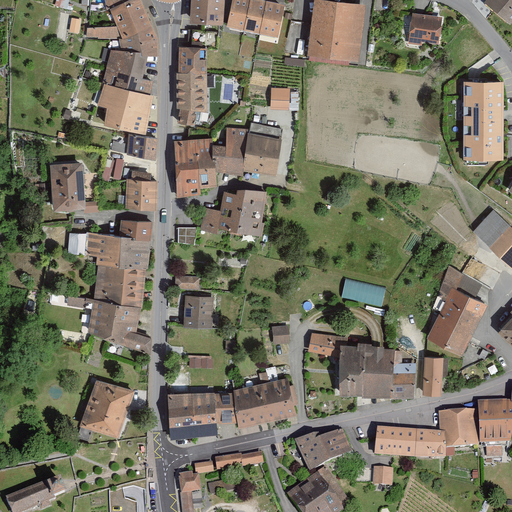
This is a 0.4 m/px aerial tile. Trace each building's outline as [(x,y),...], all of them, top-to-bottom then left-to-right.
[(109,9),(129,0),(104,0),(107,10),(109,9)] [(139,0),(129,0),(109,9),(117,27),(123,40),(152,27),(139,0)] [(191,0),(191,22),(224,23),(224,0),(191,0)] [(286,6),(259,0),(232,0),(227,26),(279,38),(286,6)] [(511,0),(483,0),(481,4),(507,26),(511,20),(511,0)] [(362,8),(309,2),(303,58),(356,64),(362,8)] [(439,19),(410,16),(406,42),(435,46),(439,19)] [(80,32),(82,18),(73,17),(70,31),(80,32)] [(123,40),(117,27),(87,28),(86,38),(120,40),(123,40)] [(157,40),(152,27),(123,40),(120,40),(121,51),(141,52),(142,56),(147,57),(159,57),(157,40)] [(210,112),(208,49),(179,47),(180,108),(183,109),(181,122),(195,124),(197,111),(210,112)] [(147,57),(142,56),(141,52),(121,51),(112,50),(103,84),(104,84),(150,96),(154,82),(143,79),(147,57)] [(154,97),(150,96),(104,84),(98,106),(107,109),(104,125),(146,135),(154,97)] [(502,85),(467,85),(467,160),(502,160),(502,85)] [(247,87),(246,113),(283,114),(284,88),(247,87)] [(251,130),(245,171),(276,176),(284,128),(252,123),(251,130)] [(226,147),(213,146),(216,172),(243,176),(245,171),(251,130),(227,128),(226,147)] [(126,138),(123,158),(151,162),(154,142),(126,138)] [(213,146),(212,138),(195,139),(199,189),(217,187),(216,172),(213,146)] [(199,195),(199,189),(195,139),(173,141),(178,196),(199,195)] [(121,179),(125,159),(118,158),(116,167),(107,165),(105,176),(121,179)] [(76,166),(43,169),(47,213),(80,211),(76,166)] [(153,184),(124,183),(122,211),(152,213),(153,184)] [(237,195),(224,193),(222,211),(204,208),(200,230),(218,235),(219,229),(262,236),(264,223),(263,223),(267,192),(238,190),(237,195)] [(95,205),(81,206),(82,215),(96,214),(95,205)] [(471,235),(511,273),(511,232),(491,213),(471,235)] [(151,225),(120,224),(118,240),(86,236),(68,236),(66,256),(95,259),(94,267),(97,267),(92,303),(85,335),(148,354),(150,341),(135,336),(139,310),(143,270),(147,270),(151,225)] [(178,241),(195,242),(196,227),(179,226),(178,241)] [(199,277),(176,277),(176,291),(199,291),(199,277)] [(383,306),(387,288),(347,278),(342,296),(383,306)] [(423,340),(457,358),(483,308),(449,291),(423,340)] [(68,303),(84,306),(86,297),(70,295),(68,303)] [(214,297),(186,296),(184,327),(212,329),(214,297)] [(495,334),(511,349),(511,318),(510,317),(495,334)] [(275,327),(275,345),(290,345),(290,327),(275,327)] [(342,347),(346,348),(348,338),(312,333),(308,351),(342,359),(342,347)] [(342,359),(340,396),(365,398),(368,345),(367,342),(358,342),(357,348),(346,348),(342,347),(342,359)] [(395,346),(368,345),(365,398),(392,400),(395,351),(395,346)] [(395,351),(392,400),(414,399),(417,359),(403,350),(395,351)] [(190,366),(212,366),(213,354),(190,354),(190,366)] [(424,358),(422,396),(441,397),(443,359),(424,358)] [(261,378),(278,375),(276,368),(259,371),(261,378)] [(214,393),(167,394),(169,440),(218,437),(217,422),(238,421),(238,428),(297,416),(284,379),(233,392),(214,393)] [(97,380),(83,424),(119,436),(134,392),(97,380)] [(478,400),(478,408),(479,442),(511,441),(511,435),(511,402),(511,403),(511,399),(478,400)] [(447,429),(446,446),(479,444),(479,442),(478,408),(439,411),(440,429),(447,429)] [(319,431),(297,439),(310,469),(354,451),(343,426),(321,435),(319,431)] [(440,429),(377,426),(376,453),(446,456),(446,446),(447,429),(440,429)] [(499,460),(499,451),(484,452),(485,460),(499,460)] [(260,464),(259,456),(240,459),(239,456),(213,461),(215,472),(260,464)] [(199,473),(214,471),(212,461),(195,463),(196,472),(198,472),(198,473),(199,473)] [(326,465),(287,492),(301,511),(338,511),(353,502),(326,465)] [(373,470),(372,487),(389,488),(391,472),(373,470)] [(199,473),(198,473),(193,473),(193,471),(178,473),(181,492),(180,492),(182,511),(194,511),(192,491),(201,490),(199,473)] [(48,481),(54,495),(67,489),(61,476),(48,481)] [(48,481),(48,479),(7,496),(13,511),(23,511),(39,506),(41,510),(52,505),(49,500),(55,497),(54,495),(48,481)]
